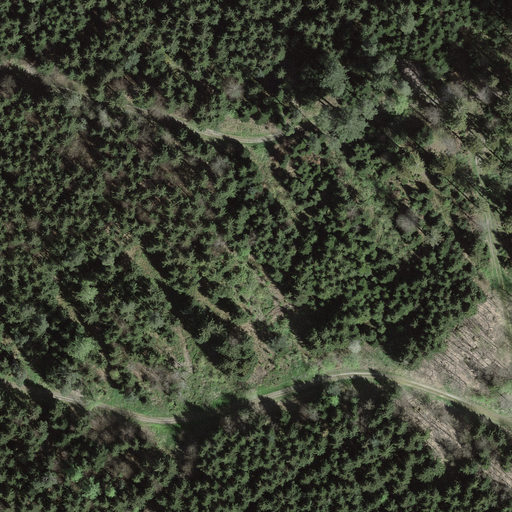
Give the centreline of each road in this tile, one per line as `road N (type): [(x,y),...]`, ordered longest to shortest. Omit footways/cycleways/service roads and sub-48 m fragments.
road 1 (track): [(511,427),(383,376),(323,379),(154,421),(0,381)]
road 2 (track): [(511,90),(335,115),(277,136),(235,139),(0,77)]
road 3 (track): [(511,342),(467,97)]
